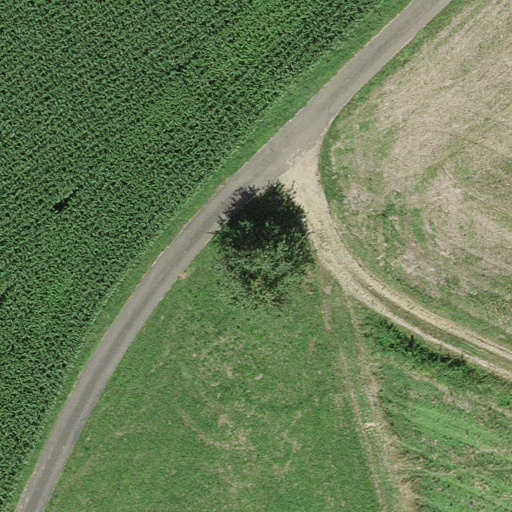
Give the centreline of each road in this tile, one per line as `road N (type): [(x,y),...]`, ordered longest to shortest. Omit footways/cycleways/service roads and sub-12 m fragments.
road 1 (track): [(288,149),(213,222),(100,365),(26,511)]
road 2 (track): [(288,149),(330,263),(387,511)]
road 3 (track): [(443,0),(288,149)]
road 4 (track): [(330,263),(379,300),(511,362)]
